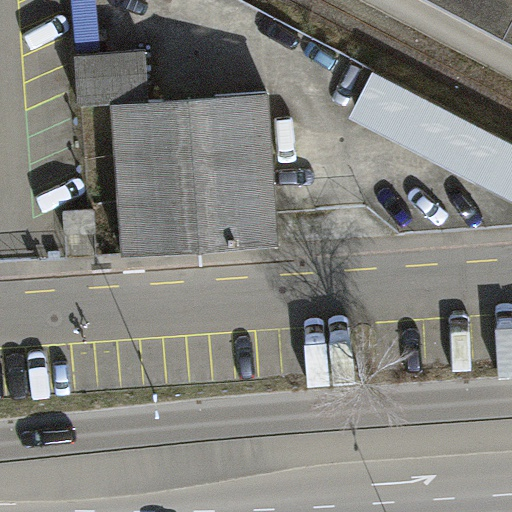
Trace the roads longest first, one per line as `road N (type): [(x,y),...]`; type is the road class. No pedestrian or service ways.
road 1 (primary): [(511,399),(0,442)]
road 2 (unclassified): [(0,314),(511,275)]
road 3 (primary): [(246,511),(511,496)]
